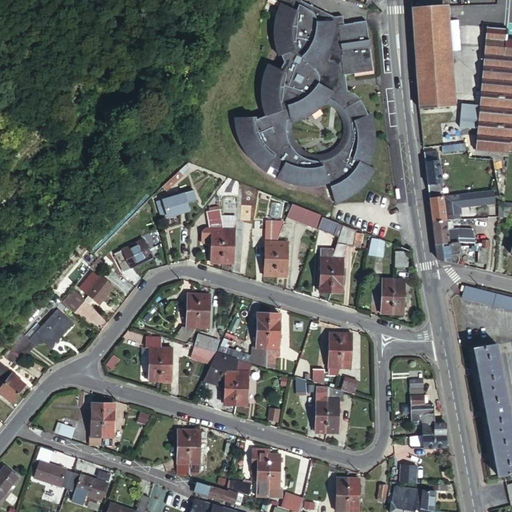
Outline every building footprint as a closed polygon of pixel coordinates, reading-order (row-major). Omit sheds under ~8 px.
[(281,168),(278,172),(292,179),(302,181),(327,180),(332,178),(339,200),(350,196),(362,188),(375,172),(377,169),(372,163),(373,161),(378,145),(378,128),(375,111),(372,112),(371,110),(361,92),(354,87),(352,86),(350,86),(377,80),(347,70),(376,66),(372,41),(375,41),(375,34),(372,35),(370,15),(346,19),(345,10),(337,11),(315,0),(282,0),(279,10),(277,22),(279,43),(283,49),(279,51),(278,51),(272,58),(272,60),(269,59),(263,77),(262,86),(263,99),(267,111),(258,115),(257,112),(236,118),(239,133),(246,148),(253,157),(266,167),(270,161),(281,168)] [(445,100),(438,5),(413,7),(417,93),(418,102),(445,100)] [(485,21),(483,51),(504,53),(504,50),(505,34),(506,23),(485,21)] [(511,50),(504,50),(504,53),(483,51),(479,142),(501,144),(503,144),(511,143),(511,50)] [(425,125),(429,144),(458,138),(454,119),(425,125)] [(425,169),(443,166),(442,155),(437,156),(437,147),(423,148),(425,169)] [(179,168),(182,171),(187,166),(184,163),(179,168)] [(425,169),(428,189),(440,187),(439,175),(444,175),(443,166),(425,169)] [(177,170),(161,186),(165,190),(180,174),(180,173),(177,170)] [(170,195),(158,199),(161,210),(166,209),(167,214),(190,206),(187,199),(196,196),(193,188),(175,194),(175,190),(169,192),(170,195)] [(431,217),(445,216),(445,211),(454,210),(454,203),(491,201),(490,189),(428,193),(431,217)] [(495,216),(495,218),(505,219),(506,213),(511,214),(511,198),(498,197),(495,216)] [(220,214),(218,206),(217,207),(209,208),(205,209),(209,226),(205,226),(202,229),(202,240),(211,240),(211,260),(222,261),(222,260),(223,226),(221,217),(220,214)] [(431,217),(434,239),(456,237),(458,237),(469,238),(473,239),(472,226),(456,225),(446,226),(445,216),(431,217)] [(222,260),(222,261),(232,261),(233,227),(235,227),(235,217),(221,217),(223,226),(222,260)] [(295,220),(288,217),(281,235),(288,237),(295,220)] [(339,237),(344,226),(323,217),(318,229),(339,237)] [(265,272),(275,273),(277,239),(284,222),(267,221),(265,264),(265,269),(265,272)] [(333,256),(331,290),(343,290),(345,256),(342,256),(343,243),(356,245),(356,243),(357,233),(357,231),(344,226),(339,237),(333,256)] [(382,257),(386,240),(371,237),(368,254),(382,257)] [(436,255),(455,260),(455,256),(458,256),(457,250),(453,250),(453,244),(457,243),(456,237),(434,239),(436,255)] [(121,268),(148,256),(146,252),(149,250),(145,242),(143,238),(113,251),(116,258),(121,268)] [(277,239),(275,273),(287,273),(287,271),(287,266),(288,239),(277,239)] [(484,258),(488,241),(481,240),(480,244),(477,244),(475,255),(484,258)] [(319,289),(331,290),(333,256),(333,247),(320,247),(319,289)] [(110,261),(116,258),(113,251),(107,254),(110,261)] [(406,252),(395,251),(394,265),(406,265),(406,252)] [(96,252),(94,254),(96,255),(102,260),(104,258),(96,252)] [(103,262),(102,262),(103,261),(102,260),(96,255),(89,264),(91,265),(90,266),(96,271),(103,262)] [(90,267),(88,265),(72,284),(74,286),(90,267)] [(96,296),(100,300),(113,284),(99,274),(90,285),(84,280),(79,287),(85,292),(86,293),(91,297),(94,299),(96,296)] [(380,311),(391,312),(392,278),(381,277),(380,311)] [(392,278),(391,312),(403,312),(404,278),(392,278)] [(84,296),(72,287),(63,299),(74,309),(84,296)] [(511,300),(467,289),(463,301),(511,314),(511,300)] [(197,323),(198,292),(186,292),(186,325),(182,325),(175,336),(186,340),(195,326),(195,323),(197,323)] [(209,292),(198,292),(197,323),(197,326),(208,327),(209,292)] [(10,350),(24,357),(40,338),(49,345),(53,341),(71,321),(61,312),(59,316),(53,311),(40,326),(36,322),(25,335),(24,334),(10,350)] [(267,346),(268,312),(257,312),(256,346),(253,346),(251,360),(256,362),(257,360),(267,346)] [(279,313),(268,312),(267,346),(257,360),(274,362),(274,356),(278,356),(279,313)] [(339,366),(341,332),(330,331),(330,333),(330,338),(328,370),(325,370),(325,368),(313,368),(313,379),(328,384),(328,373),(337,373),(339,366)] [(351,332),(341,332),(339,366),(350,366),(351,340),(351,335),(351,332)] [(197,333),(194,345),(208,349),(212,337),(197,333)] [(147,380),(158,381),(160,347),(160,338),(146,337),(145,347),(148,347),(147,380)] [(212,337),(208,349),(214,351),(218,339),(212,337)] [(499,363),(496,343),(473,347),(497,475),(511,472),(511,430),(508,410),(510,409),(509,405),(507,405),(500,368),(502,368),(501,363),(499,363)] [(208,349),(194,345),(190,357),(210,363),(215,351),(214,351),(208,349)] [(160,347),(158,381),(169,381),(171,347),(160,347)] [(7,349),(1,355),(4,357),(10,350),(9,350),(7,349)] [(10,350),(4,357),(14,364),(19,357),(10,350)] [(210,363),(202,379),(225,388),(224,403),(237,404),(238,370),(242,361),(238,360),(238,358),(215,351),(210,363)] [(238,370),(237,404),(247,404),(248,370),(250,370),(252,364),(242,361),(238,370)] [(0,378),(1,380),(17,393),(24,384),(0,363),(0,378)] [(357,379),(344,375),(341,387),(354,391),(357,379)] [(307,378),(297,376),(297,391),(307,391),(307,378)] [(410,377),(411,385),(423,384),(422,376),(410,377)] [(0,393),(10,402),(17,393),(1,380),(0,380),(0,393)] [(411,385),(411,393),(423,393),(423,384),(411,385)] [(328,397),(333,388),(331,387),(317,387),(316,423),(316,427),(316,430),(326,430),(328,397)] [(342,391),(333,388),(328,397),(326,430),(337,431),(338,398),(342,398),(342,391)] [(411,393),(413,419),(423,418),(423,422),(435,421),(434,401),(427,402),(427,393),(423,393),(411,393)] [(102,436),(103,402),(92,401),(91,404),(91,408),(91,435),(89,435),(89,443),(91,444),(100,444),(101,436),(102,436)] [(113,402),(103,402),(102,436),(112,436),(113,402)] [(269,419),(278,421),(280,410),(271,408),(269,419)] [(445,420),(442,421),(435,421),(423,422),(424,433),(446,431),(445,420)] [(75,427),(59,422),(56,431),(72,436),(75,427)] [(187,462),(189,428),(177,428),(175,473),(183,474),(190,474),(189,472),(187,462)] [(199,429),(189,428),(187,462),(189,472),(197,472),(197,463),(198,463),(199,436),(199,432),(199,429)] [(447,444),(446,431),(424,433),(408,434),(408,442),(411,445),(423,444),(423,446),(447,444)] [(270,452),(270,448),(252,447),(252,471),(256,472),(255,495),(268,495),(268,486),(270,452)] [(268,486),(278,486),(279,453),(270,452),(268,486)] [(400,459),(399,476),(415,477),(416,460),(400,459)] [(68,486),(73,472),(65,469),(66,468),(40,460),(35,477),(60,485),(61,483),(68,486)] [(215,484),(221,487),(226,464),(219,462),(215,484)] [(0,470),(0,497),(13,482),(12,481),(17,475),(6,466),(1,472),(0,470)] [(99,473),(111,477),(113,472),(101,467),(99,473)] [(80,474),(73,472),(68,486),(75,488),(75,490),(101,498),(107,481),(81,473),(80,474)] [(346,511),(347,477),(335,477),(334,510),(342,511),(342,510),(342,509),(344,509),(344,510),(345,511),(346,511)] [(357,478),(347,477),(346,511),(347,511),(357,511),(357,478)] [(243,480),(231,478),(228,488),(248,493),(251,481),(243,479),(243,480)] [(193,491),(234,503),(237,494),(196,482),(193,491)] [(386,483),(379,483),(377,494),(384,495),(386,483)] [(416,505),(418,487),(398,484),(396,493),(393,492),(392,497),(391,502),(390,511),(395,511),(402,511),(404,503),(416,505)] [(268,486),(269,495),(280,495),(280,486),(278,486),(268,486)] [(435,489),(424,487),(422,506),(432,508),(433,508),(435,489)] [(300,511),(303,495),(284,492),(281,508),(300,511)] [(139,511),(143,511),(149,496),(141,493),(136,507),(139,508),(138,511),(139,511)] [(201,511),(204,501),(194,498),(190,511),(201,511)] [(139,511),(138,511),(135,510),(135,509),(111,501),(107,511),(139,511)] [(204,501),(201,511),(210,511),(213,503),(204,501)] [(213,503),(210,511),(220,511),(223,506),(213,503)] [(415,511),(416,505),(404,503),(402,511),(415,511)]
